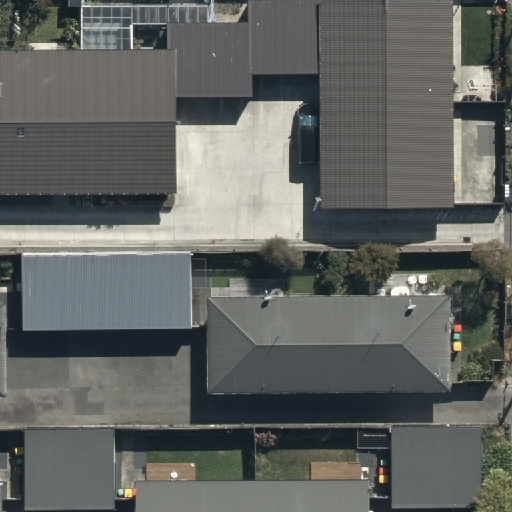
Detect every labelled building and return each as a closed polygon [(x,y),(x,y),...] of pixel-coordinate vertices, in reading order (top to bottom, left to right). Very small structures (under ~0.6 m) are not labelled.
[(252,98),(257,98),(257,73),(325,74),(324,205),(455,206),(456,0),(322,0),(322,2),(253,1),(253,21),(170,21),(170,46),(0,44),(0,189),(178,192),(179,97),(252,98)] [(189,238),(23,241),(24,318),(190,315),(189,238)] [(207,382),(208,382),(453,382),(453,284),(206,285),(207,382)] [(111,417),(26,419),(27,500),(113,498),(111,417)] [(391,417),(391,496),(482,496),(481,417),(391,417)] [(373,511),(373,465),(138,465),(137,511),(373,511)]
